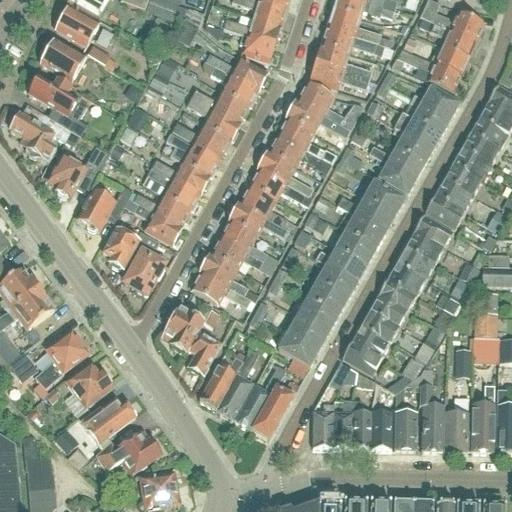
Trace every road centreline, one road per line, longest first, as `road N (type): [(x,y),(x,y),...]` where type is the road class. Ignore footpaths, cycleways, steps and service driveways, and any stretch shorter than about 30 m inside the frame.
road 1 (residential): [(511,6),(488,79),(265,487)]
road 2 (residential): [(132,352),(283,76),(306,0)]
road 3 (tertiary): [(511,480),(356,477),(265,487)]
road 4 (unclassified): [(132,352),(0,174)]
road 5 (unclassified): [(221,497),(132,352)]
